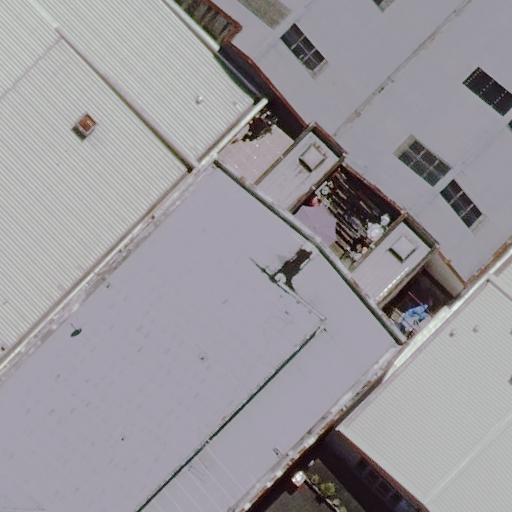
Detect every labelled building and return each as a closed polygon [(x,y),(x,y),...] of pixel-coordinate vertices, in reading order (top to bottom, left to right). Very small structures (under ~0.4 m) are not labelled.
[(72,0),(0,0),(0,350),(141,209),(212,141),(72,0)] [(511,0),(72,0),(212,141),(245,175),(363,295),(400,331),(511,221),(511,0)] [(363,295),(245,175),(175,244),(293,363),(363,295)] [(141,209),(0,350),(0,511),(216,511),(290,437),(328,403),(293,363),(175,244),(141,209)] [(511,511),(511,221),(400,331),(328,403),(290,437),(364,511),(511,511)]
